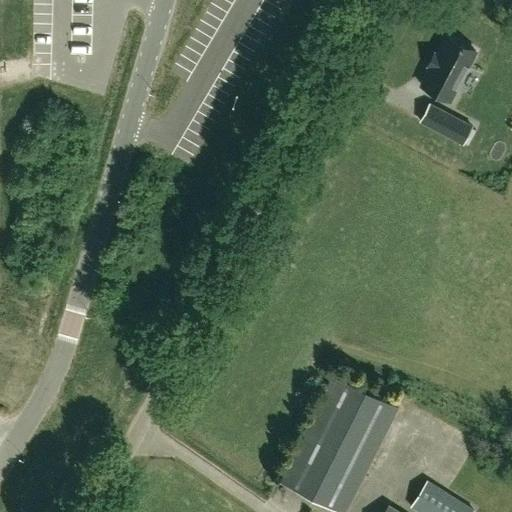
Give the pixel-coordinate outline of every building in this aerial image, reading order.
[(431,67),(421,86),(450,101),(476,51),(447,36),(437,55),(434,53),(428,65),(431,67)] [(472,126),(448,113),(430,104),(420,121),(438,131),(463,144),(472,126)] [(493,406),(511,358),(511,287),(463,268),(405,409),(446,425),(450,413),(458,417),(467,395),(493,406)] [(334,374),(280,482),(339,511),(345,511),(398,407),(334,374)] [(412,507),(419,511),(472,511),(474,510),(428,481),(412,507)]
